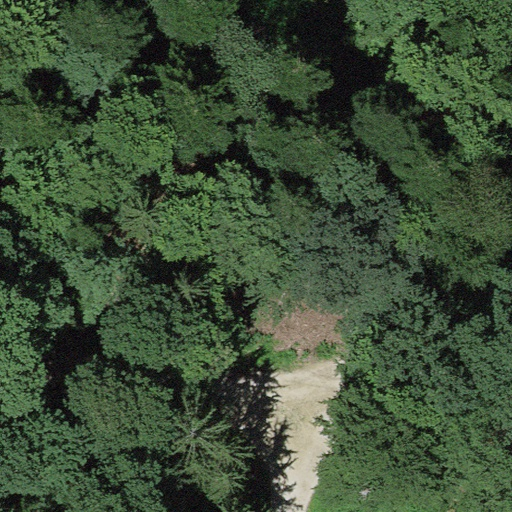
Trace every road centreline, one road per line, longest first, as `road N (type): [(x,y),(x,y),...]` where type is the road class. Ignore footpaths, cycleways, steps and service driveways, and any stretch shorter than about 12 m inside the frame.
road 1 (track): [(311,418),(0,353)]
road 2 (track): [(511,270),(311,418)]
